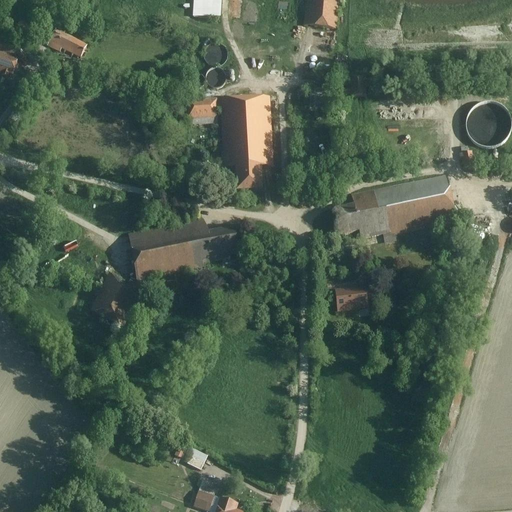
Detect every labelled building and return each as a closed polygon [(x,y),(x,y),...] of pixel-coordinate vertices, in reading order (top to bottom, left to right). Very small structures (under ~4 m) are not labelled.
[(219,0),(191,0),(191,15),(219,16),(219,0)] [(337,0),(304,0),(305,26),(337,26),(337,0)] [(88,48),(53,29),(45,44),(80,62),(88,48)] [(0,40),(0,76),(9,81),(25,51),(1,38),(0,40)] [(221,71),(210,72),(211,83),(222,82),(221,71)] [(348,98),(361,98),(361,80),(347,80),(348,98)] [(308,90),(309,111),(323,110),(322,89),(308,90)] [(271,99),(223,101),(226,195),(262,193),(261,169),(273,158),(271,99)] [(215,103),(188,104),(189,123),(215,122),(215,103)] [(464,167),(475,165),(472,152),(461,154),(464,167)] [(444,180),(351,199),(353,210),(332,214),(337,238),(358,235),(360,244),(453,225),(444,180)] [(205,223),(129,239),(138,280),(236,256),(230,230),(207,234),(205,223)] [(103,273),(106,259),(100,257),(96,271),(103,273)] [(127,285),(107,277),(90,314),(110,323),(127,285)] [(360,289),(330,292),(332,314),(363,311),(360,289)] [(208,456),(187,446),(180,461),(201,471),(208,456)] [(193,510),(198,511),(210,511),(218,490),(202,484),(193,510)] [(235,511),(236,509),(219,503),(214,511),(235,511)]
